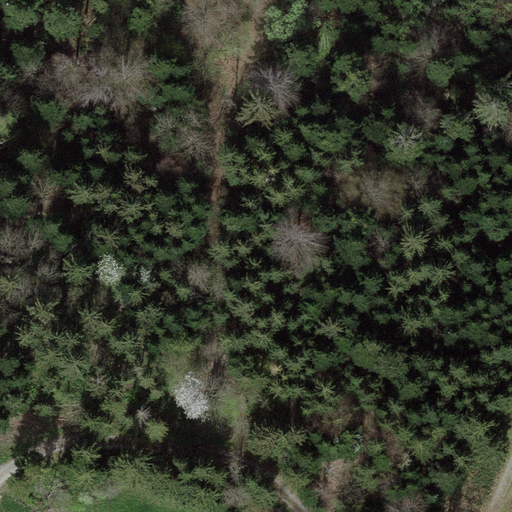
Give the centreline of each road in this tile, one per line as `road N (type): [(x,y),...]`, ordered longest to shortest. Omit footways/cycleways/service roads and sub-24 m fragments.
road 1 (track): [(188,449),(109,291),(87,114),(23,0)]
road 2 (track): [(0,474),(83,426),(247,467),(317,511)]
